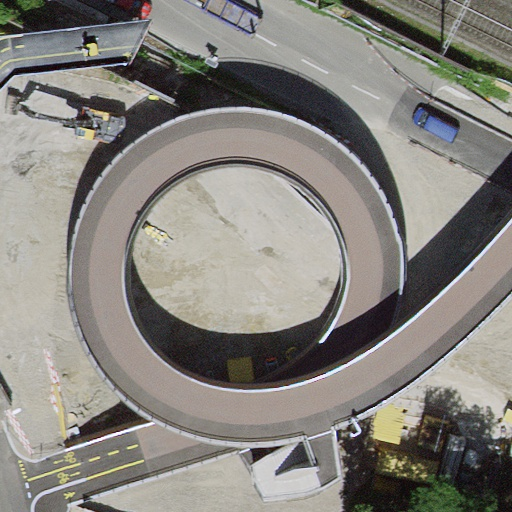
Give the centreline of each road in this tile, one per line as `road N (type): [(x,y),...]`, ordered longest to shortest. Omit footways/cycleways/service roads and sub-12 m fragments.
road 1 (unclassified): [(0,122),(67,116),(133,130),(198,164),(401,345),(482,363),(511,354)]
road 2 (secondary): [(511,160),(182,0)]
